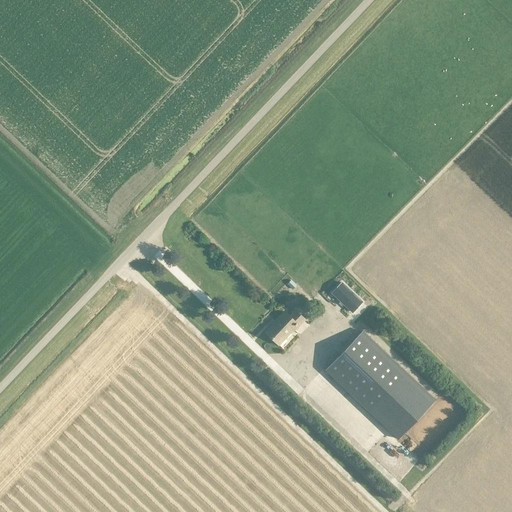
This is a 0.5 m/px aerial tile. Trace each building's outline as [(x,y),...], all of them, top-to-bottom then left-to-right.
[(180,279),(183,274),(176,270),(173,275),(180,279)] [(291,280),(286,285),(292,290),(297,286),(291,280)] [(342,283),(332,293),(341,301),(343,304),(352,312),(362,302),(342,283)] [(285,312),(265,332),(279,345),(294,329),(295,330),(305,320),(295,311),(290,317),(285,312)] [(435,400),(363,331),(326,370),(398,439),(435,400)] [(308,386),(316,391),(322,382),(314,377),(308,386)]
